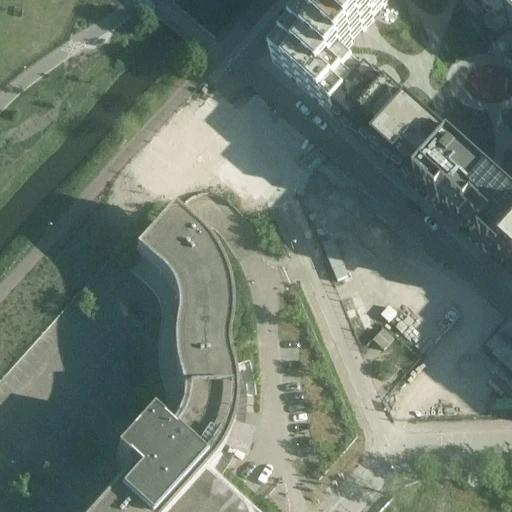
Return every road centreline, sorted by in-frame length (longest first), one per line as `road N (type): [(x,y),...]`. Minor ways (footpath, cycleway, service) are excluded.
road 1 (residential): [(511,307),(242,66)]
road 2 (unclassified): [(393,458),(286,209)]
road 3 (unclassified): [(393,458),(409,448),(511,441)]
